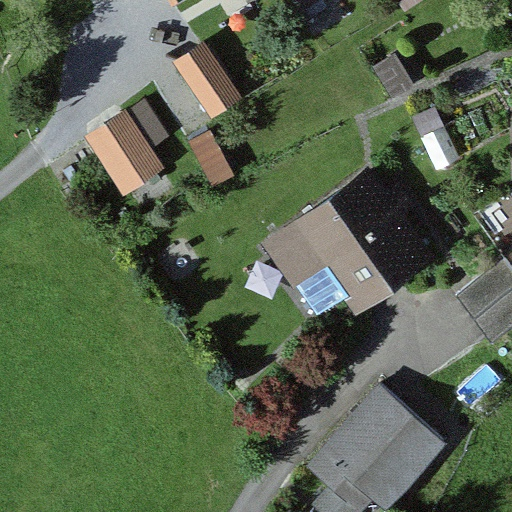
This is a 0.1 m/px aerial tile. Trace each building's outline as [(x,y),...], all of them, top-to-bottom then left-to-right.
[(203,42),(173,62),(210,117),(240,96),(203,42)] [(127,113),(85,141),(122,195),(164,167),(127,113)] [(211,181),(236,175),(224,129),(199,135),(211,181)] [(366,174),(269,245),(320,313),(351,290),(356,297),(422,248),(397,215),(409,206),(395,188),(383,196),(366,174)] [(511,268),(505,259),(457,293),(493,342),(511,328),(511,268)] [(382,383),(309,465),(331,485),(314,503),(323,511),(356,511),(372,495),(383,506),(444,438),(382,383)]
